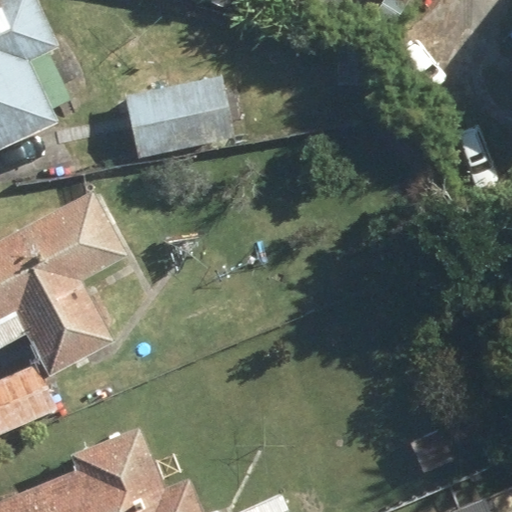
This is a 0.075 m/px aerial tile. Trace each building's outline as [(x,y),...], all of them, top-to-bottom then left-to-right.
[(61,43),(40,0),(0,0),(0,146),(59,119),(30,58),(61,43)] [(318,0),(338,9),(342,0),(318,0)] [(220,71),(127,101),(145,157),(238,127),(220,71)] [(93,186),(0,240),(0,346),(25,331),(52,377),(117,339),(80,275),(129,247),(93,186)] [(31,360),(0,375),(0,432),(54,406),(31,360)] [(207,511),(191,473),(172,481),(151,434),(145,419),(80,446),(86,461),(0,497),(0,511),(207,511)]
